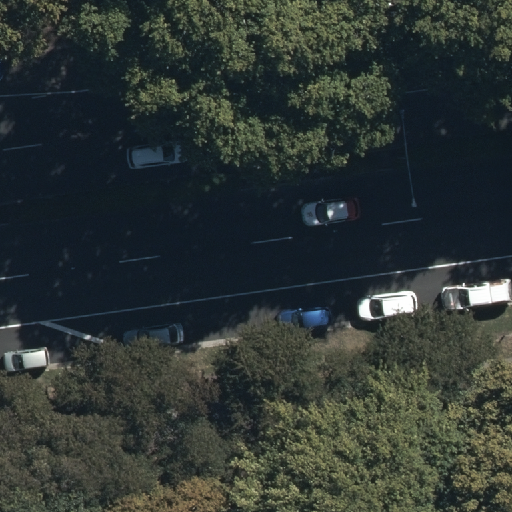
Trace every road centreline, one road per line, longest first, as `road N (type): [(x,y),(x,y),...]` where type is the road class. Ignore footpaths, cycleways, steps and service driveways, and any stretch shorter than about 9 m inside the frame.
road 1 (primary): [(511,206),(0,279)]
road 2 (primary): [(0,152),(511,79)]
